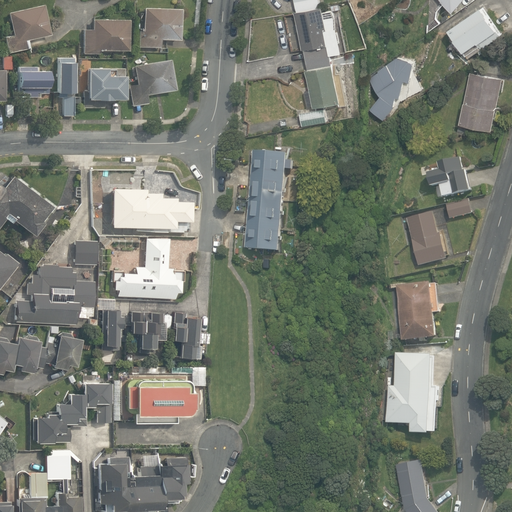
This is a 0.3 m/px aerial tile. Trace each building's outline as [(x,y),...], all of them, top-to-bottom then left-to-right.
[(294,0),(297,11),(321,6),(320,0),(294,0)] [(505,34),(483,4),(481,6),(476,0),(472,0),(452,15),(449,10),(441,16),(445,21),(432,30),(439,39),(449,32),(469,60),(481,52),(482,53),(488,49),(487,48),(505,34)] [(443,0),(455,10),(464,0),(443,0)] [(5,37),(8,52),(28,48),(26,40),(49,34),(43,5),(8,13),(13,35),(5,37)] [(139,46),(159,47),(160,39),(178,39),(179,9),(144,8),(143,31),(139,31),(139,46)] [(313,106),(313,108),(341,103),(335,65),(332,66),(330,56),(341,54),(337,29),(335,29),(333,17),(324,18),(322,8),(295,12),(302,50),(304,50),(308,69),(306,70),(309,90),(306,91),(309,107),(313,106)] [(83,53),(99,53),(99,50),(127,50),(127,20),(92,19),(92,29),(84,29),(83,53)] [(427,38),(429,28),(417,25),(415,34),(427,38)] [(386,119),(397,106),(399,107),(403,99),(426,88),(416,72),(418,61),(417,59),(391,54),(390,63),(379,70),(380,72),(371,77),(384,95),(373,108),(386,119)] [(62,96),(62,115),(72,115),(71,92),(73,92),(72,58),(57,58),(57,93),(64,93),(64,96),(62,96)] [(128,86),(132,105),(147,103),(146,94),(174,89),(168,60),(133,66),(137,84),(128,86)] [(29,96),(40,97),(40,93),(48,93),(48,71),(45,71),(45,69),(36,69),(36,67),(17,66),(17,93),(29,93),(29,96)] [(83,107),(103,107),(103,98),(122,98),(122,68),(87,68),(87,91),(83,91),(83,107)] [(462,123),(494,129),(498,108),(496,108),(498,106),(504,78),(472,72),(462,123)] [(17,115),(28,115),(28,97),(17,97),(17,115)] [(301,113),(303,126),(328,122),(326,109),(301,113)] [(459,134),(467,135),(468,128),(460,127),(459,134)] [(247,247),(281,250),(288,169),(295,169),(295,161),(289,160),(289,153),(256,150),(247,247)] [(443,184),(446,196),(472,190),(467,170),(465,170),(462,157),(441,162),(443,170),(430,173),(433,186),(443,184)] [(421,167),(423,176),(430,174),(428,165),(421,167)] [(11,219),(32,234),(39,224),(40,224),(45,217),(42,215),(46,210),(49,212),(54,205),(42,196),(40,199),(36,196),(38,193),(28,185),(26,188),(23,186),(26,184),(17,177),(12,178),(9,175),(1,187),(0,186),(0,220),(2,217),(1,216),(1,215),(9,222),(11,219)] [(109,187),(108,227),(151,228),(151,231),(184,231),(184,222),(188,222),(188,201),(173,201),(173,197),(158,197),(158,192),(143,191),(143,188),(109,187)] [(471,199),(448,205),(451,219),(474,213),(471,199)] [(409,218),(420,265),(448,258),(442,232),(439,233),(434,211),(409,218)] [(116,295),(174,298),(174,291),(178,291),(179,280),(181,280),(181,270),(171,270),(171,268),(166,268),(167,238),(144,237),(143,266),(134,266),(134,273),(121,272),(121,270),(111,270),(110,280),(112,280),(112,289),(117,289),(116,295)] [(73,264),(95,264),(95,240),(74,240),(73,264)] [(0,280),(15,261),(3,252),(1,255),(0,254),(0,280)] [(14,321),(73,324),(74,316),(77,316),(77,306),(91,307),(92,280),(72,279),(72,272),(69,271),(69,266),(55,265),(55,263),(40,263),(40,265),(37,265),(36,275),(30,275),(29,283),(25,283),(24,294),(29,294),(29,301),(15,301),(14,321)] [(392,288),(397,339),(404,338),(404,340),(438,337),(436,312),(441,312),(438,286),(433,286),(432,282),(398,285),(398,287),(392,288)] [(100,349),(116,349),(117,327),(119,327),(119,316),(116,316),(116,309),(113,309),(114,298),(97,297),(96,309),(101,309),(100,349)] [(140,352),(152,352),(152,338),(161,338),(162,314),(158,314),(158,312),(130,311),(130,331),(138,332),(138,347),(140,347),(140,352)] [(178,356),(196,357),(199,318),(183,317),(184,312),(173,311),(171,339),(180,340),(180,342),(179,342),(178,356)] [(74,365),(79,338),(73,337),(69,333),(60,331),(56,334),(54,343),(45,341),(44,347),(36,345),(37,341),(34,336),(25,334),(22,337),(15,336),(14,343),(7,342),(4,337),(0,335),(0,372),(1,369),(9,371),(11,363),(19,364),(18,369),(31,372),(32,366),(42,368),(43,361),(51,363),(50,366),(64,369),(65,363),(74,365)] [(414,432),(431,432),(431,431),(438,431),(439,386),(435,386),(437,356),(434,356),(434,355),(398,353),(396,386),(390,386),(389,422),(414,423),(414,432)] [(191,362),(191,384),(194,384),(194,386),(206,387),(207,363),(191,362)] [(175,422),(175,413),(184,413),(187,411),(189,407),(191,405),(193,403),(194,400),(195,397),(194,393),(193,390),(191,388),(188,386),(188,383),(186,380),(184,378),(181,377),(133,379),(131,379),(128,381),(126,383),(125,386),(125,406),(126,409),(128,412),(131,413),(133,414),(133,422),(175,422)] [(32,416),(32,442),(68,441),(68,426),(85,426),(84,408),(94,408),(95,422),(109,421),(109,381),(81,382),(81,393),(66,393),(66,402),(54,402),(54,410),(46,410),(46,413),(44,413),(44,416),(32,416)] [(78,511),(78,495),(65,495),(65,478),(80,477),(80,461),(76,461),(68,454),(68,449),(49,450),(49,455),(45,455),(46,478),(61,478),(61,491),(54,491),(55,504),(42,505),(42,496),(45,496),(45,472),(29,473),(29,496),(16,496),(16,511),(78,511)] [(104,502),(103,511),(150,511),(151,509),(158,509),(158,502),(177,502),(177,492),(180,492),(179,481),(185,481),(184,456),(163,457),(164,464),(137,465),(138,474),(129,474),(129,470),(126,470),(126,456),(107,456),(107,462),(96,462),(98,502),(104,502)] [(407,510),(408,511),(441,511),(431,498),(423,460),(398,465),(406,506),(405,506),(405,510),(407,510)] [(0,511),(8,511),(8,499),(0,499),(0,511)]
